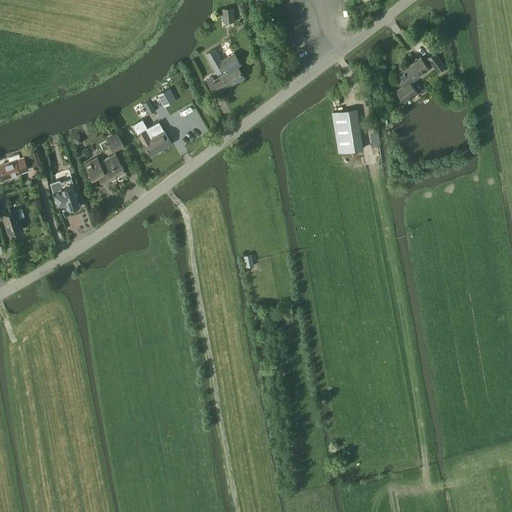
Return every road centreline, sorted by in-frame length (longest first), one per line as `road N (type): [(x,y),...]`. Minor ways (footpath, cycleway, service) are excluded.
road 1 (tertiary): [(0,296),(166,186),(409,0)]
road 2 (track): [(182,210),(234,511)]
